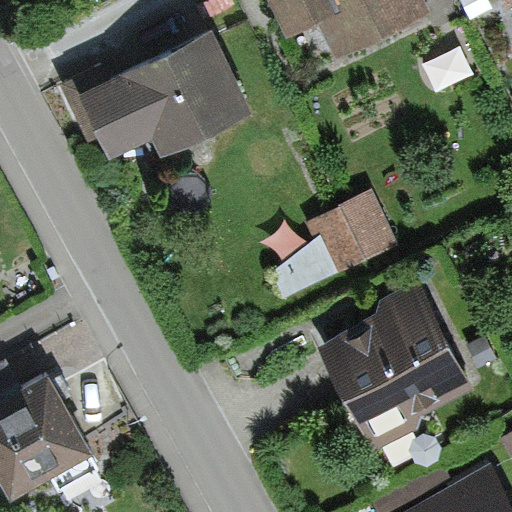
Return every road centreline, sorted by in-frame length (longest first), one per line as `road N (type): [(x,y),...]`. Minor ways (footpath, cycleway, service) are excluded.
road 1 (residential): [(113,278),(243,511)]
road 2 (residential): [(0,75),(113,278)]
road 3 (residential): [(113,278),(0,339)]
